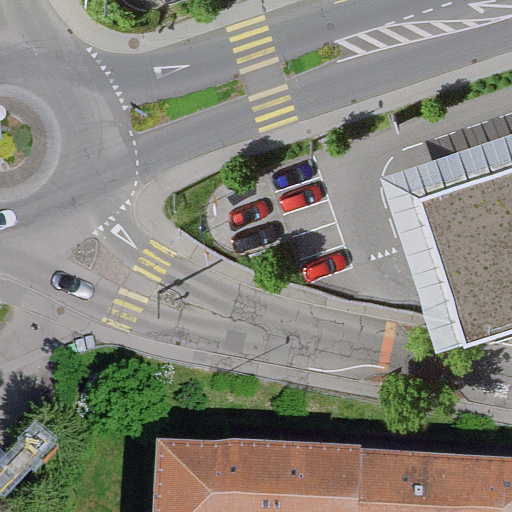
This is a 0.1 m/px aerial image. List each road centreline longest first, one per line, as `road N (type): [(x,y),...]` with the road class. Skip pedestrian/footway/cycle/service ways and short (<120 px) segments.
road 1 (residential): [(52,226),(140,286),(511,374)]
road 2 (secondary): [(511,1),(96,133)]
road 3 (secondary): [(96,133),(68,79),(43,62),(0,54)]
